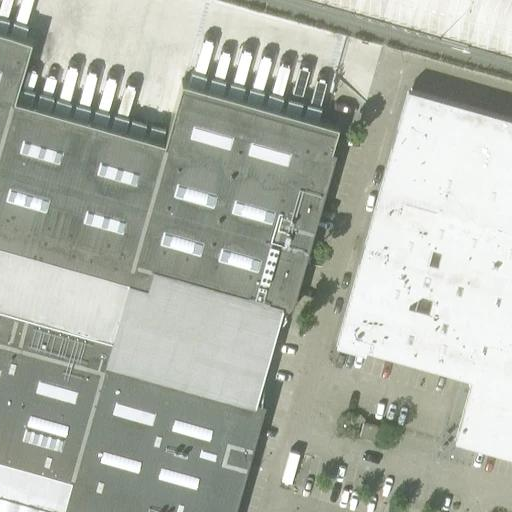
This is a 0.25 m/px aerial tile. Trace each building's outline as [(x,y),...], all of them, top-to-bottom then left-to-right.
[(511,0),(336,0),(487,42),(511,49),(511,0)] [(0,250),(153,295),(160,269),(282,304),(286,305),(336,128),(314,122),(320,101),(186,63),(169,125),(16,82),(33,21),(0,11),(0,250)] [(390,146),(335,343),(364,351),(364,347),(470,377),(453,439),(511,455),(511,116),(410,88),(394,147),(390,146)] [(0,476),(65,495),(60,511),(228,511),(258,405),(254,404),(105,362),(110,343),(0,311),(0,476)] [(0,511),(54,511),(56,507),(0,491),(0,511)]
